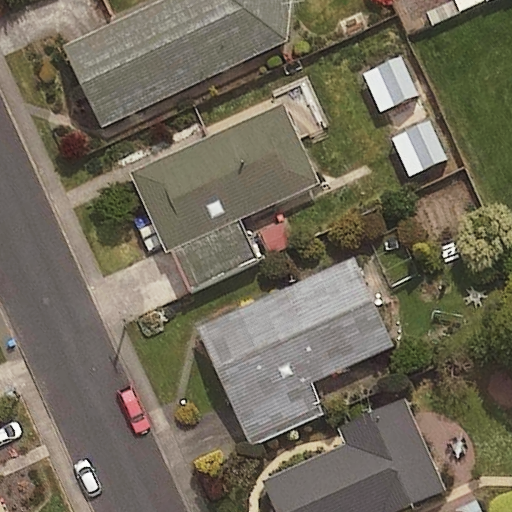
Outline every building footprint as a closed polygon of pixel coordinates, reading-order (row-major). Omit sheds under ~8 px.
[(286,0),(156,0),(59,46),(97,126),(283,39),(286,0)] [(436,141),(419,98),(389,110),(407,153),(436,141)] [(315,183),(278,102),(125,172),(161,252),(315,183)] [(390,346),(349,257),(194,326),(249,447),(321,414),(307,383),(390,346)] [(396,511),(442,491),(400,398),(335,428),(343,445),(259,482),(272,511),(396,511)]
